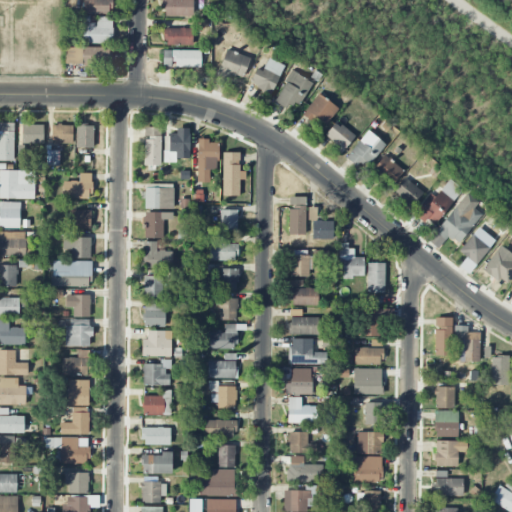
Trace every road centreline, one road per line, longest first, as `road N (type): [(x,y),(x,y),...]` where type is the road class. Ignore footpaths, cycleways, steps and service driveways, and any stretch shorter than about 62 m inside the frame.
road 1 (residential): [(511,327),(297,152),(217,111),(140,96)]
road 2 (residential): [(121,95),(115,511)]
road 3 (residential): [(268,134),(262,511)]
road 4 (residential): [(413,253),(411,511)]
road 5 (residential): [(0,94),(121,95)]
